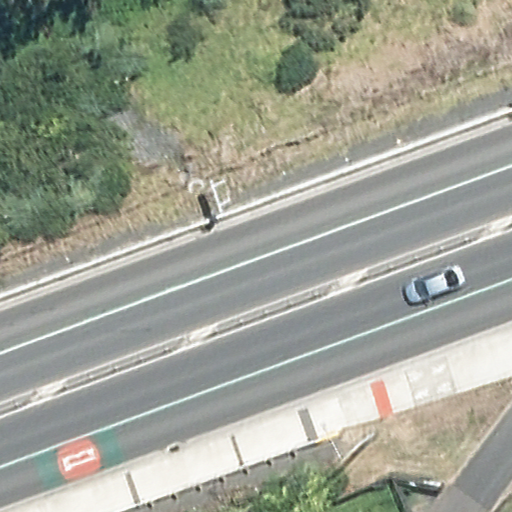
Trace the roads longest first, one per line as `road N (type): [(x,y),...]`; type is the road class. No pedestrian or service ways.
road 1 (trunk): [(511,253),(0,439)]
road 2 (trunk): [(0,339),(511,158)]
